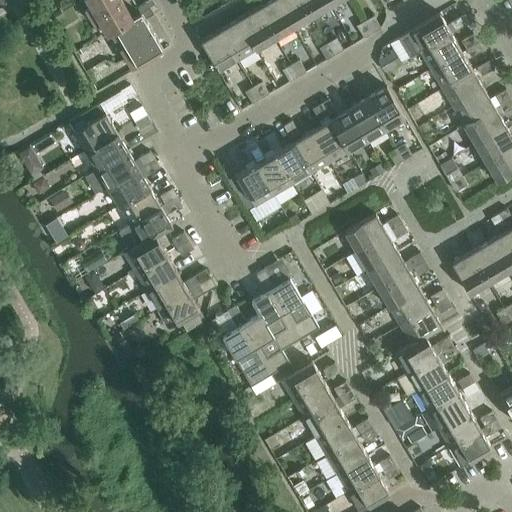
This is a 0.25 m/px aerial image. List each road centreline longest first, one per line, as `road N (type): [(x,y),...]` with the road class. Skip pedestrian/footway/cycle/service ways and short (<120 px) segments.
road 1 (residential): [(182,155),(422,6)]
road 2 (unclassified): [(182,155),(141,77),(190,49),(162,0)]
road 3 (unclassified): [(301,238),(243,269),(182,155)]
